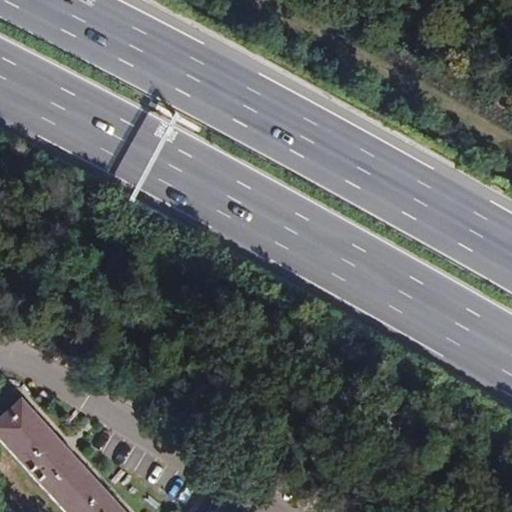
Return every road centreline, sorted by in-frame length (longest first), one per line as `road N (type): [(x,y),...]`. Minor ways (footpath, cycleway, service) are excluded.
road 1 (motorway): [(0,79),(213,187),(511,357)]
road 2 (motorway): [(511,243),(54,0)]
road 3 (residential): [(0,361),(267,511)]
